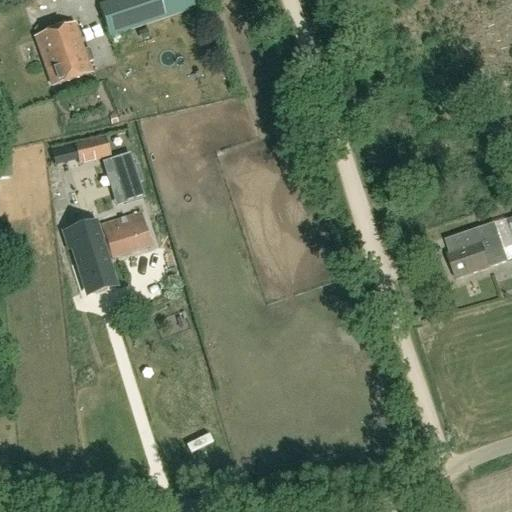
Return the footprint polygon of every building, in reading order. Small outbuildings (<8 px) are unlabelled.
[(210,0),(111,0),(98,4),(109,37),(211,3),(210,0)] [(72,23),(35,37),(53,87),(91,73),(72,23)] [(110,157),(105,139),(75,146),(79,164),(110,157)] [(133,168),(129,156),(106,164),(110,175),(114,173),(124,205),(144,199),(139,184),(142,183),(137,167),(133,168)] [(58,178),(46,181),(52,204),(64,201),(58,178)] [(139,214),(101,226),(111,260),(150,247),(139,214)] [(447,255),(456,280),(508,262),(495,223),(445,241),(450,254),(447,255)]
